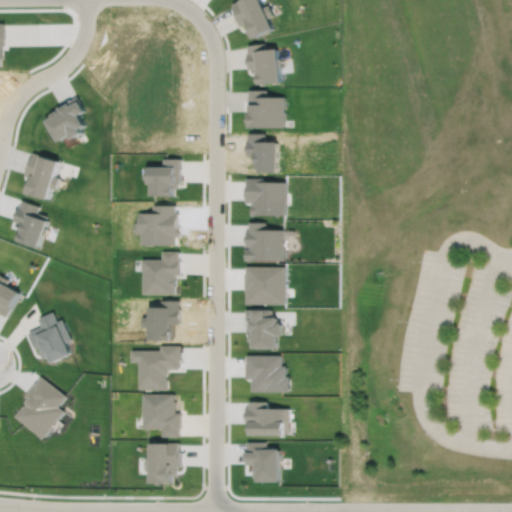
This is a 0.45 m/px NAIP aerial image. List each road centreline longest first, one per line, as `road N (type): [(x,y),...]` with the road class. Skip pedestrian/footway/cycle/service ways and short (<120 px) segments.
road 1 (residential): [(214,509),(216,57),(207,29),(182,4)]
road 2 (residential): [(0,502),(511,510)]
road 3 (residential): [(0,139),(18,95),(79,44),(85,0)]
